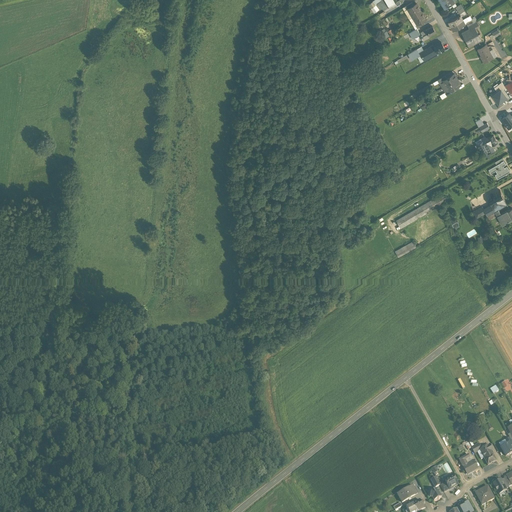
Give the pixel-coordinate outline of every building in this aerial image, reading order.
[(395,8),(391,0),(382,0),(389,11),(395,8)] [(450,0),(441,0),(439,2),(443,8),(442,8),(445,13),(452,8),(451,8),(455,6),(450,0)] [(414,9),(407,13),(408,13),(412,21),(421,16),(417,7),(414,9)] [(421,16),(412,21),(417,29),(423,26),(426,24),(421,16)] [(461,19),(449,26),(450,28),(451,30),(463,24),(461,19)] [(472,24),(466,27),(468,30),(474,27),(477,25),(475,22),(472,24)] [(463,24),(451,30),(452,33),(453,33),(454,35),(466,28),(463,24)] [(474,27),(468,30),(470,33),(477,29),(478,31),(480,30),(477,25),(474,27)] [(470,33),(464,36),(468,44),(467,45),(469,50),(478,45),(477,42),(479,40),(475,33),(478,31),(477,29),(470,33)] [(389,30),(380,35),(383,40),(388,37),(387,36),(391,34),(389,30)] [(432,31),(425,35),(428,41),(435,37),(432,31)] [(428,41),(425,35),(421,37),(424,42),(422,43),(423,46),(429,43),(428,41)] [(434,50),(437,57),(445,53),(441,46),(434,50)] [(494,62),(486,48),(478,53),(483,62),(482,63),(484,67),(494,62)] [(433,49),(420,57),(425,64),(437,57),(434,50),(433,49)] [(412,64),(420,59),(417,54),(409,58),(412,64)] [(454,78),(446,82),(442,85),(443,86),(439,88),(442,93),(457,84),(454,78)] [(445,80),(437,84),(439,88),(443,86),(442,85),(446,82),(445,80)] [(457,84),(442,93),(444,96),(448,94),(448,96),(452,93),(460,89),(457,84)] [(499,88),(495,92),(497,95),(492,99),(497,106),(499,108),(505,103),(506,104),(509,101),(504,94),(499,88)] [(510,117),(502,123),(505,128),(505,129),(508,133),(511,130),(511,120),(510,117)] [(479,131),(484,127),(481,122),(476,126),(479,131)] [(484,127),(479,131),(482,136),(490,132),(486,126),(484,127)] [(484,141),(482,142),(481,143),(482,145),(477,148),(482,158),(488,154),(489,156),(494,152),(492,149),(498,146),(493,138),(486,142),(485,141),(484,141)] [(488,154),(482,158),(484,162),(496,156),(494,152),(489,156),(488,154)] [(498,183),(510,176),(507,170),(505,171),(504,170),(506,169),(504,165),(497,169),(489,173),(492,177),(496,175),(497,177),(495,179),(498,183)] [(501,194),(492,199),(494,203),(503,198),(501,194)] [(445,197),(397,225),(401,233),(449,205),(445,197)] [(494,203),(491,205),(492,207),(494,212),(498,210),(507,205),(503,198),(494,203)] [(492,207),(485,212),(487,216),(494,212),(492,207)] [(511,207),(503,212),(508,221),(511,219),(511,207)] [(494,212),(487,216),(489,220),(497,216),(495,213),(494,212)] [(500,214),(497,216),(502,225),(508,221),(503,212),(500,214)] [(413,247),(395,256),(398,261),(416,252),(413,247)] [(458,405),(464,402),(463,397),(459,399),(457,395),(460,394),(458,391),(453,393),(458,405)] [(465,450),(471,447),(467,440),(462,443),(465,450)] [(479,444),(471,448),(474,454),(477,452),(480,450),(482,449),(479,444)] [(508,444),(507,445),(507,444),(501,448),(506,456),(511,452),(511,449),(510,447),(508,444)] [(482,449),(480,450),(484,458),(492,453),(492,454),(491,452),(493,451),(489,445),(482,449)] [(484,458),(488,466),(496,461),(492,454),(492,453),(484,458)] [(471,461),(467,464),(465,460),(464,460),(463,457),(459,459),(467,474),(477,468),(473,460),(471,461)] [(452,475),(443,479),(445,483),(449,489),(449,488),(457,484),(452,475)] [(435,477),(430,480),(435,488),(440,485),(435,477)] [(501,480),(493,484),(498,493),(502,491),(503,492),(507,490),(506,489),(502,481),(501,480)] [(445,483),(440,486),(444,492),(449,489),(449,488),(449,489),(445,483)] [(413,485),(397,495),(402,502),(417,493),(413,485)] [(487,486),(481,489),(482,491),(475,495),(481,504),(485,501),(486,503),(494,499),(487,486)] [(437,489),(434,491),(432,490),(430,498),(432,498),(434,501),(437,499),(438,500),(441,498),(439,493),(439,492),(437,489)] [(419,500),(413,504),(417,511),(423,508),(419,500)] [(474,511),(468,500),(455,507),(456,509),(457,511),(474,511)]
